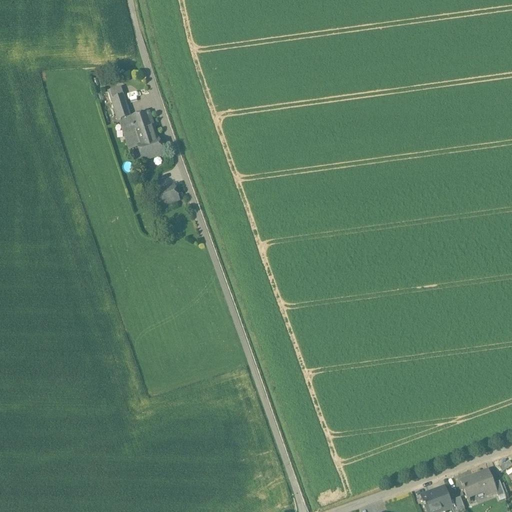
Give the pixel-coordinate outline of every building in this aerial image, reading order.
[(130,118),(123,97),(112,100),(120,122),(122,122),(121,121),(130,118)] [(149,114),(131,120),(130,118),(121,121),(122,122),(129,144),(136,141),(136,142),(157,137),(149,114)] [(157,137),(136,142),(143,162),(148,160),(163,155),(157,137)] [(174,187),(155,194),(160,208),(179,202),(174,187)] [(508,461),(498,467),(501,472),(511,466),(508,461)] [(488,472),(460,482),(463,489),(462,489),(463,492),(464,491),(467,499),(484,492),(485,497),(495,493),(496,493),(493,485),(488,472)] [(504,496),(499,482),(493,485),(496,493),(495,493),(498,499),(504,496)] [(445,489),(431,494),(432,497),(422,500),(421,497),(421,498),(424,507),(423,507),(424,509),(425,509),(425,511),(439,511),(443,511),(447,511),(452,510),(450,502),(445,489)] [(460,499),(450,502),(452,510),(452,511),(458,511),(464,510),(460,499)]
